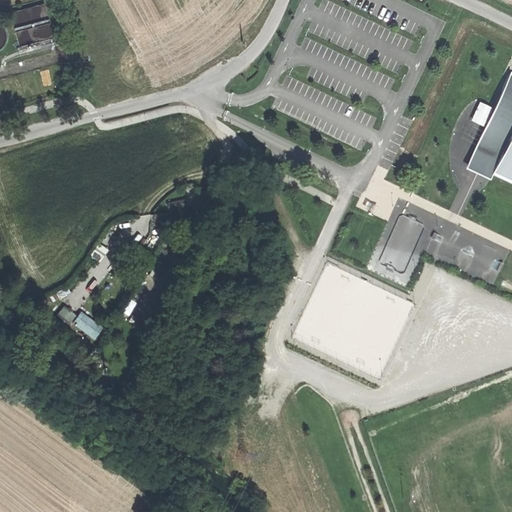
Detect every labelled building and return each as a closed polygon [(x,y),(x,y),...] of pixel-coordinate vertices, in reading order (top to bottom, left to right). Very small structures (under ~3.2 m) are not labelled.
[(9,14),(18,48),(53,39),(44,4),(9,14)] [(511,66),(494,105),(467,163),(493,175),(511,184),(511,66)] [(434,257),(443,232),(398,215),(380,263),(414,275),(422,252),(434,257)] [(61,306),(56,314),(69,321),(74,313),(61,306)] [(79,310),(70,321),(92,339),(100,328),(79,310)]
